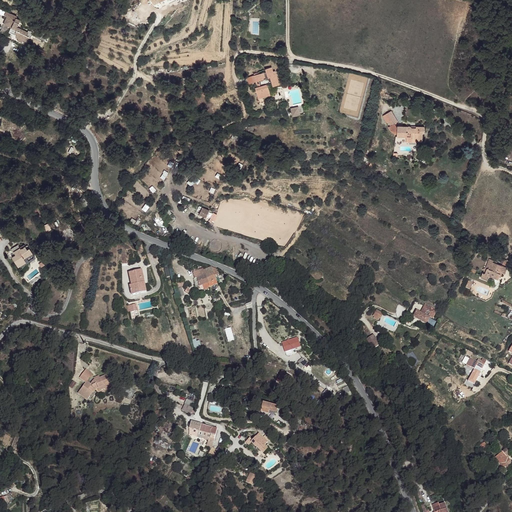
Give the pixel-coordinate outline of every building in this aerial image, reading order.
[(258,9),(256,5),(249,9),(252,13),(258,9)] [(12,20),(4,17),(1,24),(8,28),(6,33),(14,36),(20,29),(18,28),(21,21),(14,18),(12,20)] [(26,32),(20,29),(14,36),(13,38),(16,38),(15,41),(20,43),(22,40),(25,41),(27,36),(25,34),(26,32)] [(276,87),(274,82),(271,71),(268,72),(267,68),(261,70),(262,73),(248,77),(250,84),(254,82),(255,85),(255,87),(251,88),(256,99),(266,96),(264,87),(268,86),(269,89),(276,87)] [(291,114),(300,113),(299,105),(290,106),(291,114)] [(387,112),(380,116),(384,123),(387,126),(385,128),(387,132),(391,134),(393,135),(394,127),(391,124),(394,122),(387,112)] [(403,127),(394,127),(393,135),(393,139),(402,139),(402,144),(413,145),(413,143),(417,127),(412,127),(412,134),(403,132),(403,127)] [(79,201),(83,207),(88,204),(84,198),(79,201)] [(10,249),(12,252),(8,254),(15,264),(22,260),(21,258),(20,256),(29,251),(24,243),(17,247),(16,245),(10,249)] [(507,268),(490,262),(487,272),(485,271),(484,275),(481,274),(479,279),(497,285),(501,272),(505,273),(507,268)] [(171,267),(164,268),(165,276),(172,275),(171,267)] [(211,267),(204,270),(204,272),(209,282),(217,279),(216,276),(220,274),(219,270),(211,267)] [(142,270),(129,273),(131,287),(129,287),(131,295),(147,292),(142,270)] [(204,272),(202,273),(196,276),(199,285),(200,286),(209,282),(204,272)] [(426,306),(425,306),(421,312),(417,310),(415,316),(427,322),(430,317),(432,318),(436,311),(432,308),(426,306)] [(382,313),(379,310),(374,316),(378,319),(382,313)] [(373,346),(379,343),(372,333),(367,336),(373,346)] [(295,344),(289,339),(279,342),(287,350),(295,347),(295,344)] [(279,342),(278,342),(281,352),(287,350),(279,342)] [(475,360),(468,356),(464,363),(472,367),(473,364),(480,368),(482,369),(485,363),(482,362),(483,360),(477,357),(475,360)] [(88,373),(81,368),(76,377),(82,382),(84,379),(88,382),(91,378),(87,375),(88,373)] [(82,382),(74,391),(83,399),(91,388),(95,386),(107,381),(103,374),(91,378),(88,382),(84,379),(82,382)] [(108,384),(107,381),(95,386),(96,389),(108,384)] [(273,406),(265,404),(262,413),(269,415),(270,412),(272,412),(273,406)] [(191,411),(183,407),(181,411),(189,416),(191,411)] [(213,428),(200,425),(199,430),(199,431),(211,434),(213,428)] [(268,441),(259,433),(252,440),(251,442),(261,450),(265,444),(266,444),(268,441)] [(505,448),(494,457),(503,469),(511,463),(505,455),(509,452),(505,448)] [(248,472),(244,481),(249,484),(254,475),(248,472)] [(432,503),(426,506),(428,511),(441,511),(438,504),(433,506),(432,503)]
